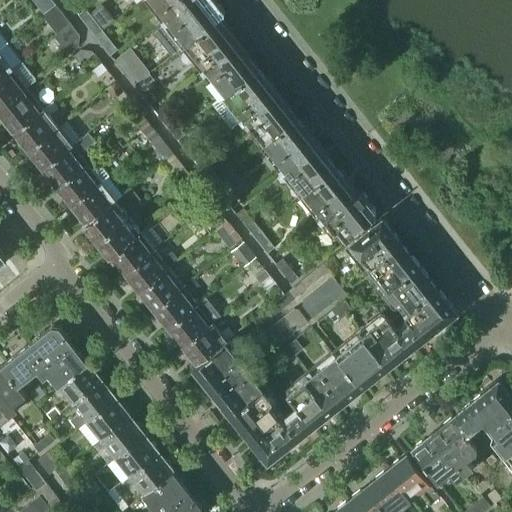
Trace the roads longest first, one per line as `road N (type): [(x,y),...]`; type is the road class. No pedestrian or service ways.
road 1 (residential): [(248,0),(506,322)]
road 2 (residential): [(252,511),(57,264)]
road 3 (residential): [(506,322),(255,511)]
